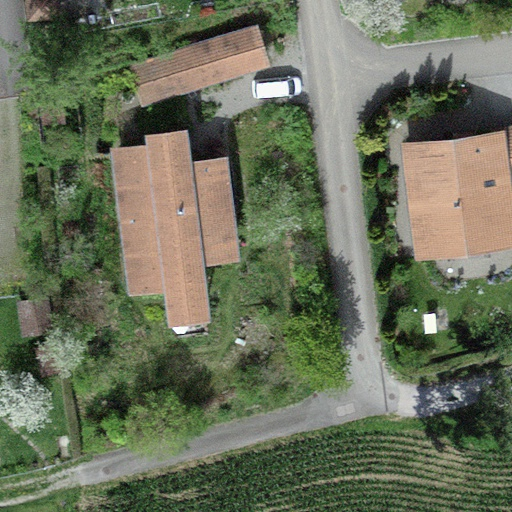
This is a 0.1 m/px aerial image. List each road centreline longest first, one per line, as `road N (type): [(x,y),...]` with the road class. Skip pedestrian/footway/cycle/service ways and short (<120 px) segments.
road 1 (track): [(0,494),(372,399),(421,398),(511,376)]
road 2 (residential): [(321,0),(372,399)]
road 3 (unknown): [(9,96),(0,190),(6,280)]
